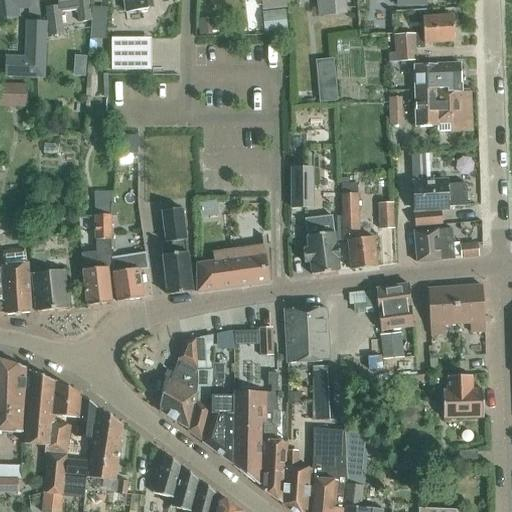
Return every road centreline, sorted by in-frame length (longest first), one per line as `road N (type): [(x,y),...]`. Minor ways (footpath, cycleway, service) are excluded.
road 1 (unclassified): [(83,371),(114,328),(144,313),(406,275)]
road 2 (residential): [(499,264),(490,0)]
road 3 (residential): [(499,264),(505,511)]
road 4 (tertiary): [(83,371),(265,511)]
